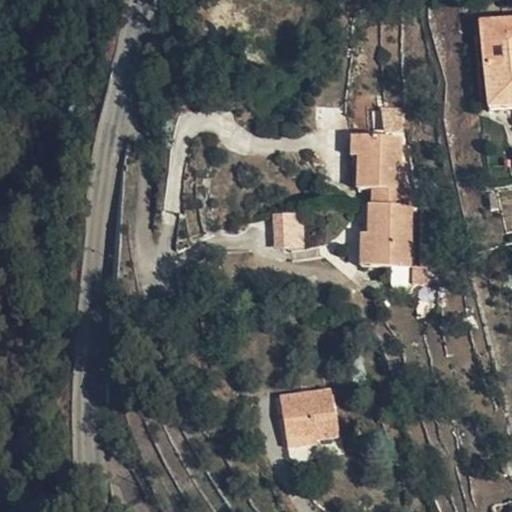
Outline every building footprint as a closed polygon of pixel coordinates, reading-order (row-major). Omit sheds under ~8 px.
[(211,13),(211,1),(194,3),(193,14),(211,13)] [(511,17),(482,20),(486,88),(511,86),(511,17)] [(371,205),(408,205),(408,187),(400,187),(401,158),(401,135),(349,134),(348,152),(353,153),(362,154),(360,180),(359,187),(373,188),(371,205)] [(351,179),(360,180),(362,154),(353,153),(351,179)] [(400,187),(408,187),(409,159),(401,158),(400,187)] [(370,235),(363,235),(361,235),(359,265),(414,267),(417,205),(408,205),(371,205),(370,216),(370,235)] [(303,248),(300,210),(271,212),(274,250),(303,248)] [(338,434),(331,388),(282,397),(287,448),(319,444),(318,435),(338,434)]
